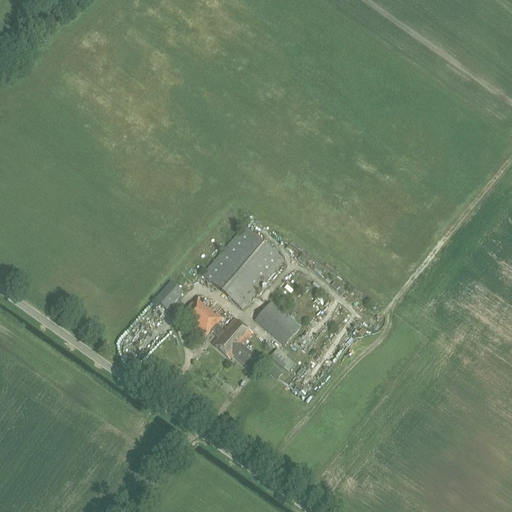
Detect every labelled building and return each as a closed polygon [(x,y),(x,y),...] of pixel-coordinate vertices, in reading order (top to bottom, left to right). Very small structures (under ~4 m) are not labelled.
[(221,233),(221,228),(226,228),(226,222),(215,223),(216,234),(221,233)] [(203,276),(241,310),(283,262),(244,228),(203,276)] [(155,301),(167,311),(183,293),(171,282),(155,301)] [(296,291),(300,297),(305,294),(301,288),(296,291)] [(233,356),(248,370),(258,359),(242,346),(252,334),(235,320),(224,332),(216,325),(222,319),(216,314),(215,316),(198,301),(199,299),(198,298),(180,317),(205,338),(210,332),(218,339),(212,345),(229,360),(233,356)] [(255,321),(284,347),(300,329),(271,303),(255,321)] [(157,305),(151,310),(158,318),(164,314),(157,305)] [(283,369),(287,373),(295,364),(277,349),(270,357),(283,369)] [(265,371),(277,380),(282,374),(271,365),(265,371)] [(307,389),(298,396),(302,401),(311,395),(307,389)]
